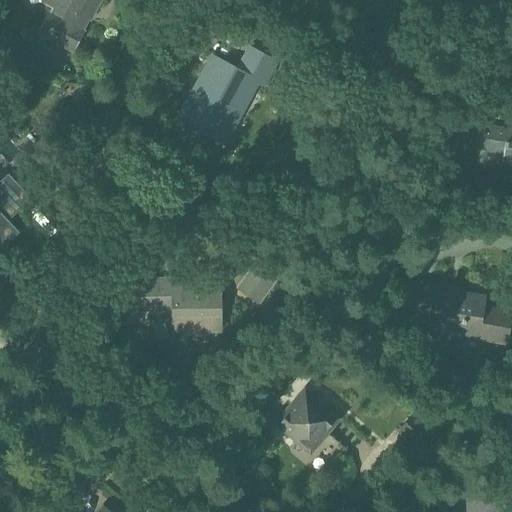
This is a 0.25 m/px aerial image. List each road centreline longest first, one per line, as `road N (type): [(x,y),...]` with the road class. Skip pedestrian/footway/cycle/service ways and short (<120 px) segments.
road 1 (unclassified): [(26,359),(86,173),(168,0)]
road 2 (unclassified): [(234,511),(26,359)]
